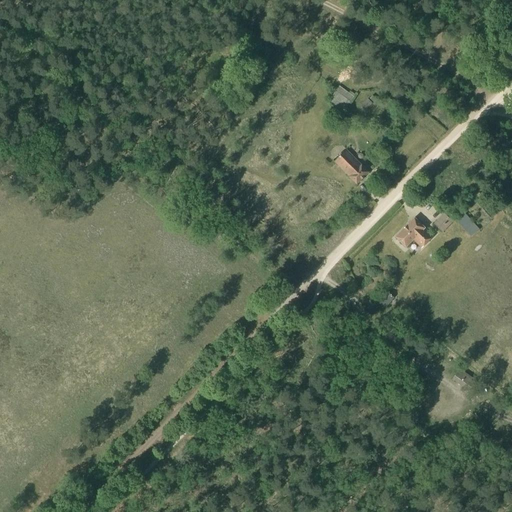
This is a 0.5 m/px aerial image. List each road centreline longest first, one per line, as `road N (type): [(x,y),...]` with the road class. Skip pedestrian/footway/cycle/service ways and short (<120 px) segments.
road 1 (track): [(511,422),(392,346),(323,276)]
road 2 (track): [(437,64),(326,0)]
